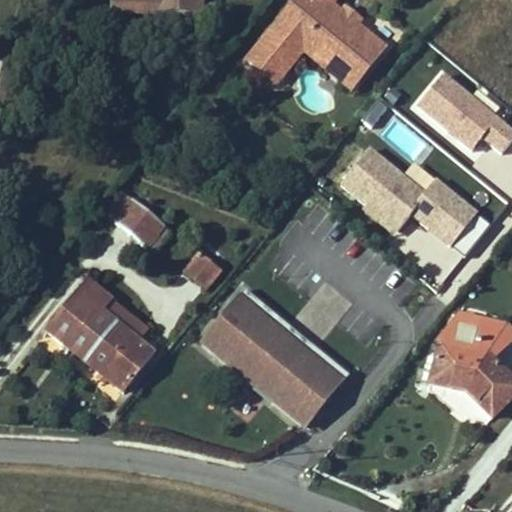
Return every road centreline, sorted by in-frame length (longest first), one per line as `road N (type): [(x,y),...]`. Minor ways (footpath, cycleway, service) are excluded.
road 1 (residential): [(344,511),(210,466),(97,442),(0,439)]
road 2 (unknown): [(250,480),(310,470),(358,436),(441,334),(460,298),(456,275)]
road 3 (unknown): [(0,417),(114,266),(139,273),(201,319)]
